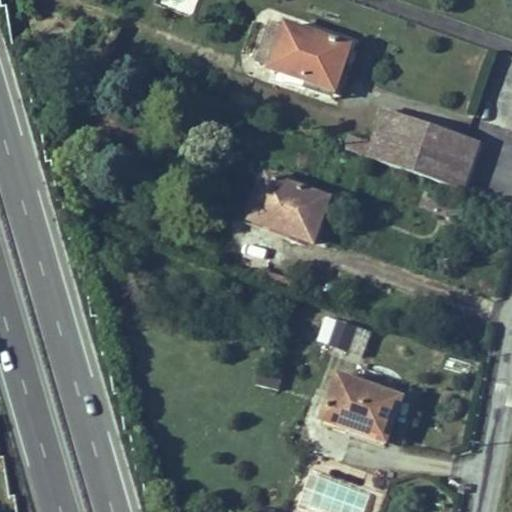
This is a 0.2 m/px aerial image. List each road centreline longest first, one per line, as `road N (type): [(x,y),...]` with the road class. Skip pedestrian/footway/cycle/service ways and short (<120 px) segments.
road 1 (trunk): [(114,511),(0,118)]
road 2 (trunk): [(0,294),(63,511)]
road 3 (tertiary): [(511,370),(485,511)]
